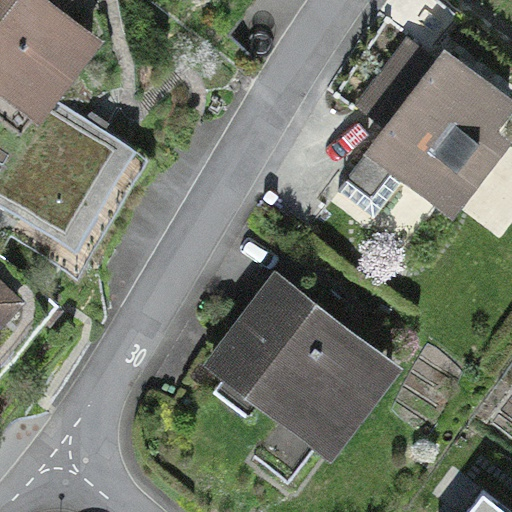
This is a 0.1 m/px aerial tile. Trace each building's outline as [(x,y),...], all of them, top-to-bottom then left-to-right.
[(67,0),(0,0),(0,82),(24,100),(72,37),(51,21),(67,0)] [(445,63),(377,155),(451,209),(500,143),(487,134),(506,109),(445,63)] [(0,192),(65,232),(119,143),(41,96),(0,164),(0,192)] [(0,290),(0,320),(15,305),(0,290)] [(387,374),(279,290),(220,366),(328,450),(387,374)] [(470,511),(508,511),(485,493),(470,511)]
